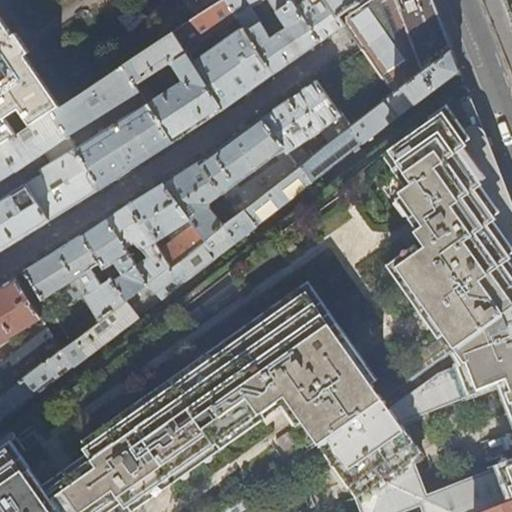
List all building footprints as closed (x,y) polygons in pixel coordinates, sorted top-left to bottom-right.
[(237,17),(226,0),(224,0),(206,12),(175,32),(187,51),(237,17)] [(197,0),(206,12),(224,0),(197,0)] [(298,59),(320,43),(290,0),(226,0),(237,17),(244,28),(274,76),(298,59)] [(305,0),(290,0),(320,43),(325,39),(340,28),(345,24),(338,15),(327,0),(321,0),(311,7),(305,0)] [(327,0),(338,15),(359,0),(327,0)] [(440,18),(432,0),(359,0),(338,15),(345,24),(353,36),(362,49),(393,92),(452,49),(440,18)] [(223,42),(193,61),(225,111),(236,104),(249,94),(274,76),(244,28),(236,33),(234,29),(221,38),(223,42)] [(0,32),(0,146),(1,146),(52,113),(55,111),(0,32)] [(193,61),(187,51),(175,32),(124,65),(140,90),(148,103),(174,143),(205,123),(225,111),(193,61)] [(457,61),(452,49),(393,92),(384,99),(385,100),(396,117),(459,69),(460,68),(457,61)] [(67,136),(140,90),(124,65),(93,86),(96,90),(87,95),(85,91),(55,111),(52,113),(67,136)] [(274,111),(263,119),(298,165),(300,164),(309,157),(301,145),(316,135),(324,146),(351,125),(341,111),(339,112),(316,81),(289,100),(274,111)] [(511,201),(473,103),(470,94),(467,91),(465,90),(463,88),(459,87),(454,87),(437,101),(446,114),(391,151),(412,186),(401,194),(434,242),(397,267),(455,350),(511,309),(511,201)] [(381,129),(396,117),(385,100),(351,125),(324,146),(319,149),(314,154),(309,157),(300,164),(313,181),(342,159),(354,149),(381,129)] [(135,167),(174,143),(148,103),(75,148),(100,189),(135,167)] [(75,148),(67,136),(52,113),(1,146),(16,169),(61,141),(66,149),(38,166),(42,174),(26,184),(49,221),(52,219),(76,204),(85,199),(100,189),(75,148)] [(263,119),(238,137),(213,154),(193,166),(168,182),(164,184),(206,238),(223,225),(211,208),(209,202),(222,192),(238,213),(245,208),(298,166),(298,165),(263,119)] [(16,169),(1,146),(0,146),(0,251),(38,228),(49,221),(26,184),(16,169)] [(300,164),(298,165),(298,166),(245,208),(257,225),(280,207),(313,181),(300,164)] [(133,204),(131,205),(154,241),(181,223),(187,228),(159,250),(170,267),(206,239),(206,238),(164,184),(160,187),(133,204)] [(110,218),(107,220),(124,247),(135,241),(144,249),(148,256),(136,264),(148,283),(149,282),(170,267),(159,250),(154,241),(131,205),(110,218)] [(257,225),(245,208),(238,213),(223,225),(206,238),(206,239),(217,255),(249,230),(257,225)] [(136,264),(124,247),(107,220),(87,232),(84,234),(126,299),(126,300),(137,317),(156,302),(161,299),(149,282),(148,283),(136,264)] [(65,245),(25,270),(43,298),(81,274),(90,290),(84,293),(101,319),(126,300),(126,299),(84,234),(65,245)] [(208,262),(217,255),(206,239),(170,267),(149,282),(161,299),(208,262)] [(0,342),(41,317),(15,276),(0,285),(0,397),(19,382),(18,382),(61,349),(48,329),(0,365),(0,342)] [(98,511),(121,496),(128,507),(287,396),(321,444),(385,399),(309,290),(87,446),(95,458),(44,493),(12,446),(0,453),(0,511),(98,511)] [(95,349),(137,317),(126,300),(101,319),(74,341),(86,356),(95,349)] [(511,309),(455,350),(385,399),(321,444),(309,454),(346,505),(353,501),(357,509),(359,511),(477,511),(511,498),(511,309)] [(74,341),(71,342),(61,349),(18,382),(19,382),(32,398),(42,390),(79,362),(86,356),(74,341)] [(0,423),(10,415),(32,398),(19,382),(0,397),(0,423)] [(264,511),(253,493),(225,511),(264,511)] [(511,511),(511,498),(477,511),(511,511)]
